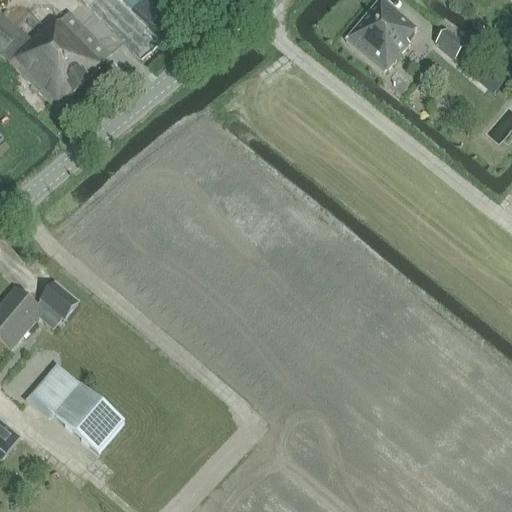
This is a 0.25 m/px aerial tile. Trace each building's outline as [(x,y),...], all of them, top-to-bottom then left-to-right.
[(416,32),(380,1),(345,43),(384,76),(409,47),(406,44),(416,32)] [(55,112),(111,58),(68,15),(48,34),(45,31),(31,44),(0,17),(0,55),(10,65),(55,112)] [(466,50),(446,34),(436,46),(455,62),(466,50)] [(15,293),(0,310),(0,342),(11,352),(32,327),(42,315),(47,309),(63,323),(77,306),(55,287),(40,304),(41,304),(36,310),(15,293)] [(123,425),(57,370),(32,399),(98,455),(123,425)]
